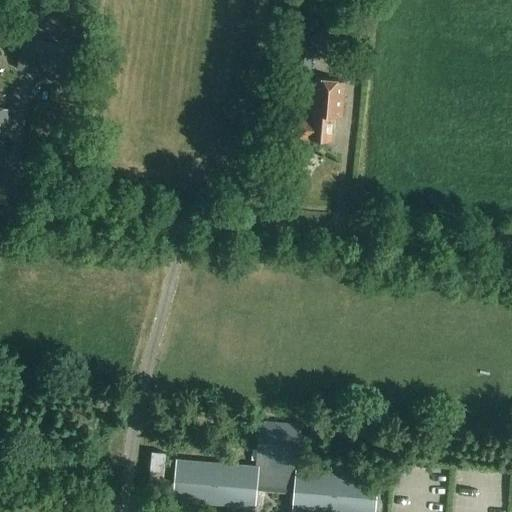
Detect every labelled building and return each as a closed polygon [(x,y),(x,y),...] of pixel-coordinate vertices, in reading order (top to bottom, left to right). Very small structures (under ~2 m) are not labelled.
[(300,16),(298,41),(316,42),(318,17),(300,16)] [(16,71),(74,82),(79,57),(21,46),(16,71)] [(350,73),(364,74),(366,47),(352,46),(350,73)] [(299,49),(297,68),(311,69),(313,50),(299,49)] [(316,81),(313,108),(312,122),(295,120),(293,136),(311,137),(310,141),(332,143),(335,110),(342,110),(345,83),(316,81)] [(12,110),(0,107),(0,147),(5,149),(12,110)] [(260,423),(257,463),(298,467),(302,426),(260,423)] [(257,468),(178,461),(175,501),(253,508),(257,468)] [(372,511),(376,478),(297,471),(294,511),(304,511),(372,511)] [(427,480),(426,497),(447,497),(448,480),(427,480)]
